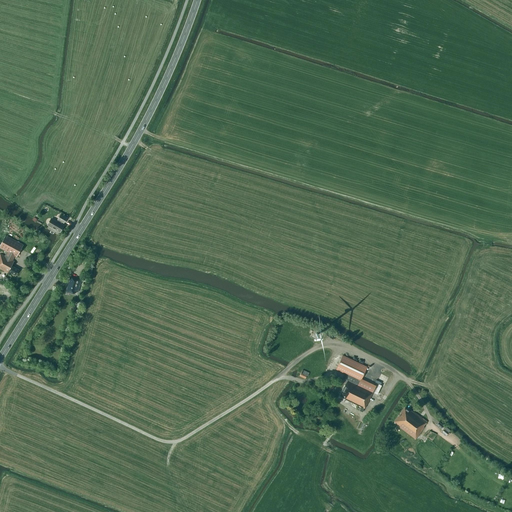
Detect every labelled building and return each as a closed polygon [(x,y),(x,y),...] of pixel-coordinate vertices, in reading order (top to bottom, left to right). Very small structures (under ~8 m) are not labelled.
[(64,226),(60,223),(61,221),(64,223),(67,218),(61,214),(58,219),(59,220),(58,222),(51,218),(48,225),(60,232),(64,226)] [(12,260),(15,255),(17,257),(23,245),(5,235),(0,244),(0,247),(7,251),(5,256),(0,253),(0,268),(10,275),(11,273),(15,275),(18,269),(12,266),(14,261),(12,260)] [(66,292),(74,294),(75,291),(78,292),(82,280),(71,276),(69,281),(70,281),(66,292)] [(367,367),(342,356),(336,370),(347,375),(345,380),(347,381),(340,397),(345,399),(345,400),(364,409),(366,404),(367,405),(373,393),(372,393),(375,386),(361,379),(367,367)] [(380,372),(372,368),(368,377),(376,381),(380,372)] [(299,376),(305,379),(307,376),(308,376),(309,373),(303,370),(299,376)] [(414,413),(411,411),(410,412),(404,407),(394,422),(398,425),(397,426),(399,426),(398,427),(415,439),(424,427),(423,426),(427,422),(414,412),(414,413)] [(450,430),(446,427),(442,432),(446,436),(450,430)]
